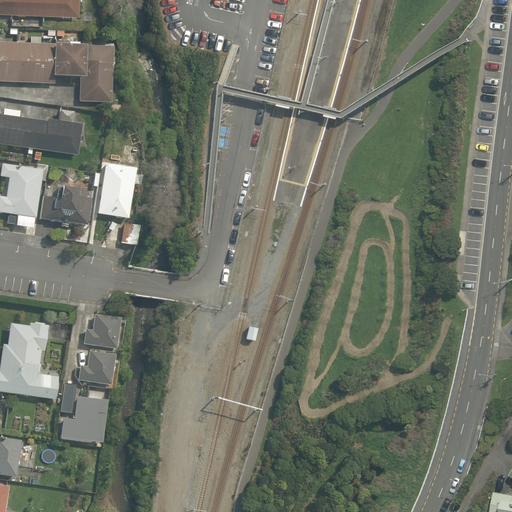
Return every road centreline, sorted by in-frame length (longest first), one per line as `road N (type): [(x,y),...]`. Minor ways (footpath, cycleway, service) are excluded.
road 1 (tertiary): [(511,83),(481,348),(463,438),(434,511)]
road 2 (residential): [(0,263),(126,281)]
